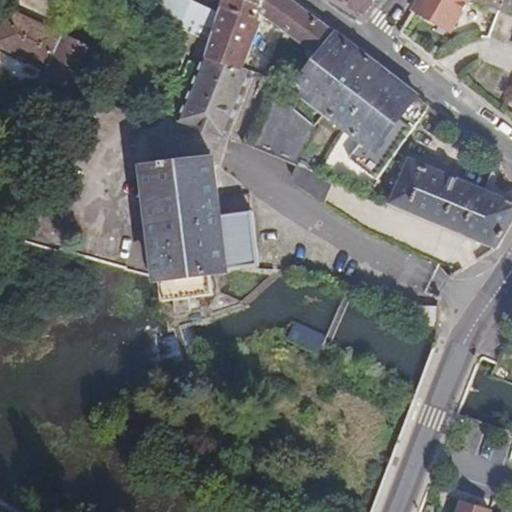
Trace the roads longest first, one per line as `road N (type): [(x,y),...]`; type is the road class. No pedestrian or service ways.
road 1 (tertiary): [(511,271),(457,357),(419,450)]
road 2 (residential): [(368,39),(511,153)]
